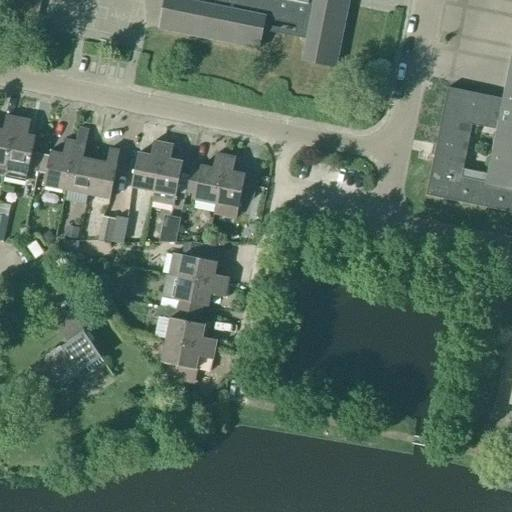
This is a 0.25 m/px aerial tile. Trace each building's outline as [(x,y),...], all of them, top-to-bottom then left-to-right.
[(15,0),(10,26),(34,31),(40,0),(15,0)] [(183,0),(183,1),(178,0),(164,0),(159,30),(259,50),(265,20),(296,26),(294,38),(307,40),(303,62),(335,68),(349,1),(342,0),(183,0)] [(511,56),(504,100),(448,88),(426,196),(511,213),(511,56)] [(0,166),(5,168),(16,119),(6,117),(3,131),(0,130),(0,166)] [(37,173),(41,155),(32,153),(35,137),(23,135),(26,121),(16,119),(5,168),(3,176),(25,181),(28,171),(37,173)] [(88,196),(95,161),(83,159),(89,131),(79,129),(76,143),(66,192),(88,196)] [(66,192),(76,143),(66,141),(63,155),(51,152),(50,157),(41,155),(37,173),(47,175),(44,187),(66,192)] [(153,193),(163,144),(153,142),(151,156),(138,154),(131,188),(153,193)] [(163,144),(153,193),(152,202),(174,207),(183,163),(170,160),(173,146),(163,144)] [(95,161),(88,196),(110,200),(117,166),(116,166),(119,152),(109,150),(106,164),(95,161)] [(216,206),(226,157),(216,155),(213,169),(201,166),(200,172),(190,170),(186,194),(195,195),(194,201),(215,205),(216,206)] [(216,206),(215,205),(213,216),(236,221),(238,210),(241,198),(252,200),(258,174),(245,171),(245,175),(233,173),(235,159),(226,157),(216,206)] [(0,241),(3,242),(9,217),(0,215),(0,241)] [(175,244),(180,219),(167,216),(162,241),(175,244)] [(111,242),(115,219),(102,217),(97,242),(110,244),(111,242)] [(111,242),(124,245),(129,220),(116,217),(115,219),(111,242)] [(64,237),(78,240),(80,229),(66,226),(64,237)] [(55,240),(49,232),(42,237),(47,245),(55,240)] [(35,259),(44,254),(36,242),(27,248),(35,259)] [(184,244),(182,257),(172,255),(168,276),(178,278),(227,288),(229,278),(215,276),(217,263),(219,249),(192,244),(188,244),(184,244)] [(227,288),(178,278),(178,280),(166,277),(162,298),(174,300),(174,301),(178,302),(177,310),(177,311),(202,316),(203,307),(208,308),(211,295),(228,299),(229,289),(227,288)] [(119,297),(121,287),(106,284),(104,294),(119,297)] [(177,311),(177,310),(158,306),(156,316),(170,319),(165,341),(214,351),(216,341),(202,338),(205,326),(200,325),(202,316),(177,311)] [(84,332),(70,312),(55,322),(69,342),(31,368),(44,388),(58,378),(62,385),(86,368),(89,372),(103,363),(113,377),(114,376),(92,343),(95,341),(88,330),(84,332)] [(200,371),(210,373),(214,351),(165,341),(161,363),(176,366),(173,380),(197,385),(200,371)] [(165,426),(177,421),(170,403),(158,408),(165,426)]
